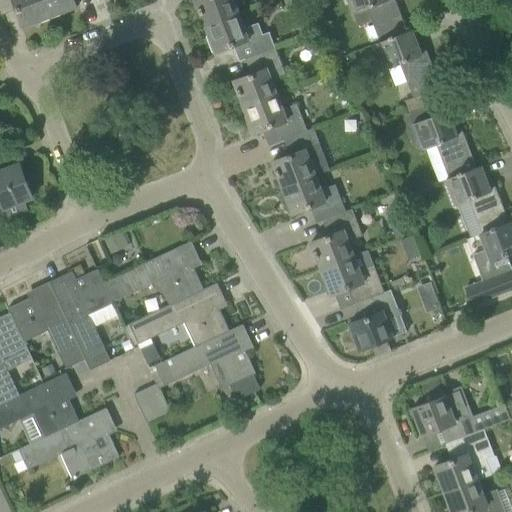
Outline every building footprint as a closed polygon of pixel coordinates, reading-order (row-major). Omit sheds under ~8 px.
[(50,17),(43,0),(0,0),(0,14),(0,16),(17,10),(24,27),(50,17)] [(43,0),(50,17),(76,7),(73,0),(43,0)] [(195,0),(205,27),(237,14),(231,0),(195,0)] [(367,7),(380,42),(381,43),(407,32),(394,0),(346,0),(352,13),(367,7)] [(239,62),(245,60),(245,59),(275,48),(269,32),(262,35),(257,23),(242,28),(237,14),(205,27),(215,53),(232,46),(239,62)] [(305,21),(296,23),(299,33),(308,30),(305,21)] [(381,43),(380,42),(375,44),(385,70),(402,63),(415,98),(440,88),(425,48),(419,50),(411,30),(407,32),(381,43)] [(233,81),(243,107),(278,94),(272,79),(285,74),(275,48),(245,59),(245,60),(251,74),(233,81)] [(277,143),(283,140),(307,131),(307,130),(297,104),(284,108),(278,94),(243,107),(253,134),(271,127),(277,143)] [(436,144),(449,178),(449,179),(476,168),(461,129),(455,131),(447,111),(412,124),(422,150),(436,144)] [(271,162),(282,188),(314,175),(314,174),(327,169),(311,128),(307,130),(307,131),(283,140),(289,155),(271,162)] [(0,208),(3,207),(8,219),(28,211),(23,200),(31,197),(19,165),(10,168),(4,152),(0,154),(0,208)] [(469,199),(482,233),(483,234),(509,224),(509,223),(494,184),(488,186),(480,166),(476,168),(449,179),(449,178),(445,180),(455,205),(469,199)] [(316,223),(322,221),(322,220),(344,212),(334,185),(320,190),(314,175),(282,188),(291,214),(309,207),(316,223)] [(310,243),(320,269),(353,256),(347,242),(361,237),(350,209),(344,212),(322,220),(322,221),(328,236),(310,243)] [(483,234),(482,233),(479,234),(485,250),(472,255),(482,283),(511,271),(511,270),(506,255),(511,252),(511,221),(509,223),(509,224),(483,234)] [(408,223),(393,228),(397,238),(412,232),(408,223)] [(122,232),(103,241),(109,254),(128,245),(122,232)] [(190,242),(103,282),(112,303),(113,302),(159,281),(170,305),(203,290),(203,289),(188,258),(195,254),(190,242)] [(354,304),(361,302),(360,301),(383,293),(383,292),(373,266),(359,272),(353,256),(320,269),(330,295),(348,289),(354,304)] [(61,277),(49,283),(85,360),(90,371),(110,361),(101,343),(93,325),(118,314),(113,304),(113,302),(112,303),(103,282),(97,269),(65,285),(61,277)] [(401,278),(390,282),(392,287),(403,283),(401,278)] [(7,308),(9,313),(10,313),(23,342),(24,342),(48,331),(66,369),(85,360),(49,283),(37,288),(40,293),(7,308)] [(229,331),(214,299),(221,296),(215,283),(203,289),(203,290),(170,305),(129,324),(138,344),(184,322),(195,346),(196,346),(197,346),(229,331)] [(361,302),(366,317),(349,324),(359,350),(371,346),(375,356),(390,351),(386,340),(406,332),(399,315),(401,314),(399,309),(398,310),(390,290),(383,292),(383,293),(360,301),(361,302)] [(0,404),(19,396),(19,395),(2,359),(27,347),(24,342),(23,342),(10,313),(9,313),(0,317),(0,404)] [(241,325),(229,331),(197,346),(196,346),(161,362),(154,366),(163,386),(209,364),(221,389),(229,385),(236,400),(259,389),(252,374),(255,373),(240,341),(247,337),(241,325)] [(129,341),(123,344),(127,352),(133,349),(129,341)] [(50,367),(38,373),(41,380),(54,375),(50,367)] [(0,429),(33,414),(44,437),(79,421),(78,421),(63,389),(71,386),(65,374),(19,395),(19,396),(0,404),(0,429)] [(436,378),(418,385),(422,397),(440,390),(436,378)] [(133,395),(141,412),(164,401),(156,384),(133,395)] [(444,427),(450,442),(475,433),(483,430),(510,419),(504,404),(469,418),(465,406),(451,411),(445,396),(411,409),(422,435),(444,427)] [(44,437),(18,449),(27,469),(73,448),(85,473),(119,457),(107,432),(113,430),(109,422),(111,421),(105,408),(78,421),(79,421),(44,437)] [(433,466),(443,492),(477,479),(477,480),(490,475),(485,459),(493,456),(483,430),(475,433),(450,442),(455,458),(433,466)] [(304,452),(309,463),(320,458),(314,448),(304,452)] [(470,511),(476,510),(476,511),(505,511),(497,488),(483,494),(477,480),(477,479),(443,492),(451,511),(470,511)]
